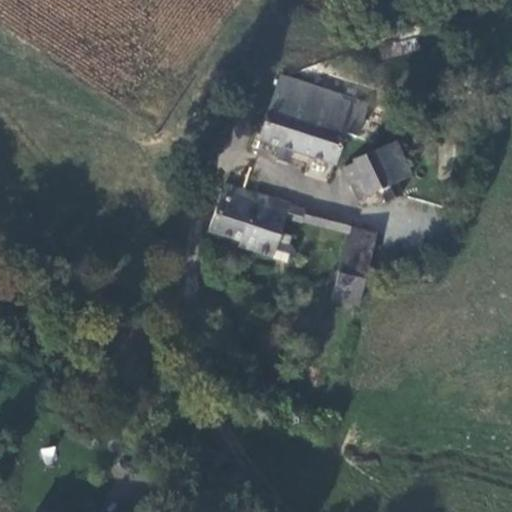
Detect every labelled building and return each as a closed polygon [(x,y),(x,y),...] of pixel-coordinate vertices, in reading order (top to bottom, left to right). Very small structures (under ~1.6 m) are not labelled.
[(388,56),(418,48),(416,39),(386,46),(388,56)] [(360,136),(370,102),(281,76),(258,141),(336,169),(347,133),(360,136)] [(392,146),(373,155),(387,189),(392,187),(406,180),(392,146)] [(383,204),(396,199),(392,187),(387,189),(373,155),(341,169),(355,202),(358,201),(379,195),(383,204)] [(273,259),(281,233),(287,214),(290,205),(291,203),(223,181),(206,233),(240,245),(239,248),(273,259)] [(362,210),(383,204),(379,195),(358,201),(362,210)] [(306,209),(290,205),(287,214),(303,218),(306,209)] [(353,229),(340,274),(366,280),(376,235),(353,229)] [(293,237),(281,233),(273,259),(286,264),(291,260),(294,251),(290,247),(293,237)] [(366,280),(340,274),(334,299),(361,305),(366,280)]
